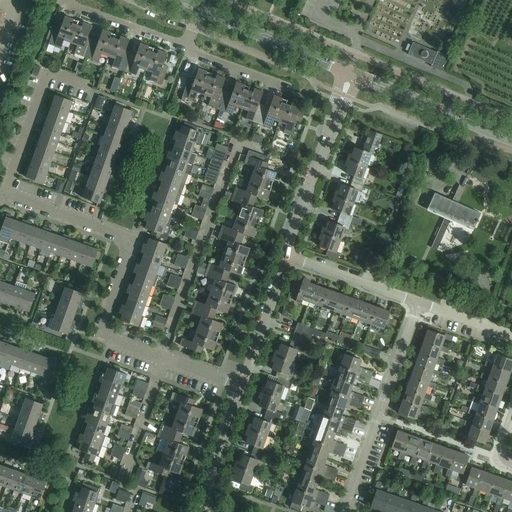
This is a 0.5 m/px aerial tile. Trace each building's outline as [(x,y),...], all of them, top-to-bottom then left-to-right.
[(72,44),(79,22),(65,17),(61,28),(55,27),(54,32),(50,30),(47,39),(50,41),(49,45),(54,47),(61,49),(64,41),(72,44)] [(87,59),(94,40),(88,38),(92,26),(79,22),(72,44),(77,46),(75,54),(87,59)] [(109,57),(117,36),(103,31),(99,42),(94,40),(87,59),(92,60),(99,63),(102,55),(109,57)] [(125,72),(132,54),(125,52),(129,40),(117,36),(109,57),(115,59),(112,68),(119,70),(125,72)] [(410,51),(408,55),(411,56),(427,63),(426,65),(442,72),(444,69),(449,57),(437,52),(437,53),(413,43),(410,51)] [(146,71),(154,49),(140,44),(136,55),(132,54),(125,72),(130,74),(136,77),(139,68),(146,71)] [(154,49),(146,71),(153,73),(150,81),(162,86),(169,67),(163,65),(167,54),(154,49)] [(37,77),(41,68),(35,66),(32,75),(37,77)] [(204,96),(212,74),(199,69),(194,82),(189,80),(181,100),(184,101),(185,98),(195,101),(197,93),(204,96)] [(220,111),(227,92),(221,90),(225,79),(212,74),(204,96),(211,98),(208,106),(220,111)] [(113,83),(110,91),(117,94),(120,85),(113,83)] [(242,109),(250,88),(236,83),(232,94),(227,92),(220,111),(225,112),(232,115),(235,107),(242,109)] [(258,124),(265,105),(259,103),(263,92),(250,88),(242,109),(249,112),(246,120),(258,124)] [(48,104),(70,111),(73,102),(55,96),(53,102),(49,100),(48,104)] [(280,123),(288,101),(274,96),(270,107),(265,105),(258,124),(263,126),(270,128),(273,120),(280,123)] [(288,101),(280,123),(286,125),(284,133),(290,136),(296,120),(300,122),(303,114),(298,113),(301,106),(288,101)] [(66,122),(70,111),(48,104),(46,109),(50,111),(48,116),(66,122)] [(157,104),(155,111),(162,114),(162,113),(164,106),(157,104)] [(115,105),(111,116),(129,122),(131,117),(134,118),(136,113),(115,105)] [(62,133),(66,122),(48,116),(46,122),(42,121),(41,125),(62,133)] [(111,116),(108,126),(129,134),(130,129),(127,128),(129,122),(111,116)] [(176,131),(175,135),(196,143),(201,145),(205,134),(199,133),(200,132),(196,131),(198,128),(184,123),(183,126),(182,126),(179,132),(176,131)] [(59,143),(62,133),(41,125),(39,130),(42,131),(40,136),(59,143)] [(108,126),(104,136),(122,142),(124,137),(127,138),(129,134),(108,126)] [(347,160),(368,167),(372,155),(375,156),(382,136),(370,132),(364,150),(363,150),(363,151),(354,148),(352,155),(349,154),(347,160)] [(175,135),(173,140),(176,141),(174,147),(192,153),(196,143),(175,135)] [(55,153),(59,143),(40,136),(38,142),(35,141),(34,145),(55,153)] [(104,136),(100,146),(122,153),(123,150),(120,149),(122,142),(104,136)] [(384,139),(381,146),(387,149),(390,141),(384,139)] [(215,149),(226,153),(228,148),(217,144),(217,145),(215,149)] [(51,163),(55,153),(34,145),(32,150),(35,151),(33,157),(51,163)] [(100,146),(97,156),(115,163),(117,157),(120,158),(122,153),(100,146)] [(169,151),(167,156),(168,156),(189,163),(192,153),(174,147),(172,152),(169,151)] [(224,159),(226,153),(215,149),(213,155),(224,159)] [(249,150),(245,163),(254,167),(250,179),(272,187),(277,174),(266,170),(270,158),(267,157),(249,150)] [(213,155),(211,160),(223,164),(224,159),(213,155)] [(97,156),(93,166),(114,174),(116,170),(113,169),(115,163),(97,156)] [(167,156),(166,160),(169,162),(167,167),(168,167),(185,173),(189,175),(188,175),(189,175),(193,165),(189,163),(168,156),(167,156)] [(48,173),(51,163),(33,157),(31,163),(28,162),(26,166),(48,173)] [(363,179),(368,167),(347,160),(345,166),(348,167),(346,173),(354,176),(352,182),(364,186),(367,180),(363,179)] [(72,170),(72,171),(78,173),(79,173),(81,167),(74,165),(72,170)] [(208,170),(219,174),(221,168),(210,165),(208,170)] [(44,184),(48,173),(26,166),(25,171),(28,172),(26,178),(44,184)] [(93,166),(90,177),(107,184),(109,178),(113,179),(114,174),(93,166)] [(162,172),(160,176),(168,178),(184,184),(185,185),(188,175),(189,175),(185,173),(168,167),(167,167),(165,173),(162,172)] [(217,180),(219,174),(208,170),(206,176),(217,180)] [(160,176),(158,181),(162,182),(160,187),(168,190),(181,195),(185,185),(184,184),(168,178),(160,176)] [(90,177),(86,187),(107,194),(109,190),(105,189),(107,184),(90,177)] [(236,188),(233,194),(255,202),(257,196),(267,200),(272,187),(250,179),(246,191),(236,188)] [(362,193),(364,186),(352,182),(350,188),(341,185),(339,192),(336,191),(334,197),(354,204),(359,192),(362,193)] [(201,190),(212,194),(214,189),(203,185),(201,190)] [(86,187),(82,198),(100,204),(102,198),(105,199),(107,194),(86,187)] [(154,192),(153,196),(168,201),(174,204),(178,206),(178,205),(181,195),(168,190),(160,187),(158,193),(154,192)] [(208,204),(212,194),(201,190),(199,196),(204,198),(203,202),(208,204)] [(435,193),(428,208),(474,228),(481,214),(458,204),(453,201),(435,193)] [(233,194),(231,201),(241,204),(237,217),(259,224),(263,211),(253,207),(255,202),(233,194)] [(153,196),(151,201),(155,202),(153,208),(168,213),(171,214),(174,204),(168,201),(153,196)] [(350,216),(354,204),(334,197),(332,202),(335,203),(332,210),(341,213),(339,219),(351,223),(360,227),(363,220),(350,216)] [(205,215),(208,204),(203,202),(201,207),(195,205),(193,211),(205,215)] [(147,212),(146,216),(167,224),(171,214),(168,213),(153,208),(151,214),(147,212)] [(203,220),(205,215),(193,211),(191,216),(203,220)] [(0,235),(10,239),(16,221),(11,219),(12,216),(7,214),(0,233),(0,235)] [(146,216),(144,221),(147,222),(145,229),(152,231),(151,235),(165,240),(170,227),(166,226),(167,224),(146,216)] [(222,226),(220,232),(241,240),(243,234),(254,238),(259,224),(237,217),(232,229),(222,226)] [(349,230),(351,223),(339,219),(337,225),(328,222),(326,229),(323,228),(321,233),(341,241),(346,229),(349,230)] [(20,242),(27,222),(23,220),(22,223),(16,221),(10,239),(20,242)] [(30,246),(37,228),(31,226),(32,223),(27,222),(20,242),(30,246)] [(186,231),(198,235),(200,229),(188,226),(186,231)] [(41,250),(49,229),(44,227),(42,231),(37,228),(30,246),(41,250)] [(389,228),(386,235),(394,237),(396,231),(389,228)] [(51,253),(57,236),(51,234),(52,231),(49,229),(41,250),(51,253)] [(196,241),(198,235),(186,231),(185,237),(196,241)] [(220,232),(218,238),(228,242),(223,254),(245,262),(250,249),(239,245),(241,240),(220,232)] [(337,253),(341,241),(321,233),(319,239),(322,240),(319,247),(328,250),(326,256),(338,260),(340,254),(337,253)] [(61,257),(69,236),(64,235),(63,238),(57,236),(51,253),(61,257)] [(71,261),(78,243),(72,241),(73,238),(69,236),(61,257),(71,261)] [(384,237),(381,247),(390,250),(393,240),(384,237)] [(144,244),(142,248),(164,256),(167,245),(150,239),(147,245),(144,244)] [(82,264),(89,244),(84,242),(83,245),(78,243),(71,261),(82,264)] [(89,244),(82,264),(92,268),(98,250),(92,248),(93,245),(89,244)] [(142,248),(141,253),(144,254),(142,259),(160,265),(164,256),(142,248)] [(366,263),(378,267),(383,255),(370,251),(366,263)] [(176,260),(188,264),(190,258),(178,254),(176,260)] [(209,264),(207,270),(228,277),(230,272),(241,275),(245,262),(223,254),(219,267),(209,264)] [(137,264),(135,268),(157,276),(160,265),(142,259),(140,265),(137,264)] [(186,269),(188,264),(176,260),(174,265),(186,269)] [(30,261),(27,267),(33,269),(35,263),(30,261)] [(47,274),(54,277),(56,271),(49,268),(47,274)] [(135,268),(134,273),(137,274),(135,279),(153,286),(155,287),(159,277),(157,276),(135,268)] [(25,269),(23,275),(29,277),(31,271),(25,269)] [(207,270),(205,276),(214,280),(210,292),(232,299),(237,287),(226,283),(228,277),(207,270)] [(169,280),(180,284),(182,278),(171,275),(169,280)] [(310,303),(316,286),(310,283),(311,281),(304,278),(298,296),(296,302),(302,304),(303,301),(310,303)] [(130,284),(128,289),(149,296),(153,286),(135,279),(133,285),(130,284)] [(178,290),(180,284),(169,280),(167,286),(178,290)] [(9,305),(16,287),(5,283),(0,298),(0,304),(2,305),(3,302),(9,305)] [(322,308),(328,290),(316,286),(310,303),(309,306),(315,308),(321,311),(322,308)] [(18,311),(25,290),(16,287),(9,305),(15,307),(14,310),(18,311)] [(61,298),(82,305),(84,301),(81,300),(83,294),(65,287),(61,298)] [(128,289),(127,293),(130,295),(128,300),(146,307),(149,296),(128,289)] [(25,290),(18,311),(22,313),(23,310),(29,312),(36,294),(25,290)] [(335,308),(340,294),(328,290),(322,308),(321,311),(327,313),(328,310),(334,312),(335,308)] [(196,301),(193,307),(196,308),(215,315),(217,310),(227,313),(232,299),(210,292),(206,305),(196,301)] [(349,308),(353,299),(340,294),(335,308),(334,312),(341,314),(340,317),(345,319),(349,308)] [(162,300),(173,304),(175,299),(164,295),(162,300)] [(81,310),(82,305),(61,298),(57,308),(75,315),(78,308),(81,310)] [(363,308),(365,303),(353,299),(349,308),(345,319),(351,321),(352,318),(358,321),(363,308)] [(122,305),(121,309),(142,317),(146,307),(128,300),(126,306),(122,305)] [(171,310),(173,304),(162,300),(160,306),(171,310)] [(370,328),(377,308),(365,303),(363,308),(358,321),(365,323),(364,326),(370,328)] [(193,307),(191,314),(201,317),(197,330),(218,338),(223,324),(213,320),(215,315),(196,308),(193,307)] [(73,321),(75,315),(57,308),(54,318),(75,326),(77,322),(73,321)] [(377,308),(370,328),(376,330),(377,327),(384,330),(386,323),(387,324),(389,317),(388,317),(390,312),(377,308)] [(121,309),(119,314),(123,315),(120,321),(141,328),(144,317),(142,317),(121,309)] [(155,321),(166,325),(168,319),(157,315),(155,321)] [(74,330),(75,326),(54,318),(50,329),(68,335),(70,329),(74,330)] [(164,331),(166,325),(155,321),(153,327),(164,331)] [(308,333),(310,328),(310,327),(298,323),(296,329),(308,333)] [(313,335),(314,329),(310,328),(308,333),(296,329),(294,335),(306,339),(307,337),(311,339),(313,335)] [(324,339),(326,334),(314,329),(313,335),(324,339)] [(182,339),(180,345),(201,353),(203,347),(214,351),(218,338),(197,330),(192,342),(182,339)] [(442,349),(442,346),(445,339),(452,342),(453,337),(445,334),(445,336),(428,330),(424,342),(442,349)] [(337,341),(339,336),(327,331),(326,334),(324,339),(325,339),(326,337),(337,341)] [(301,352),(306,339),(294,335),(289,347),(281,344),(278,351),(275,351),(274,355),(294,363),(298,351),(301,352)] [(349,347),(351,342),(339,338),(340,336),(339,336),(337,341),(336,343),(349,347)] [(0,361),(1,362),(8,340),(4,339),(3,342),(0,341),(0,361)] [(10,365),(17,348),(11,346),(13,342),(8,340),(1,362),(10,365)] [(362,350),(364,346),(363,346),(364,344),(352,340),(351,342),(349,347),(349,348),(350,345),(362,350)] [(449,349),(442,346),(442,349),(424,342),(419,354),(437,361),(438,358),(441,351),(448,354),(449,349)] [(20,369),(29,348),(24,346),(23,350),(17,348),(10,365),(20,369)] [(364,346),(362,350),(361,352),(378,358),(381,352),(364,346)] [(31,372),(38,355),(32,353),(33,349),(29,348),(20,369),(31,372)] [(41,376),(49,355),(45,354),(43,357),(38,355),(31,372),(41,376)] [(340,367),(371,378),(374,373),(359,367),(362,361),(344,354),(340,367)] [(454,364),(438,358),(437,361),(419,354),(415,366),(433,373),(434,370),(436,364),(452,370),(452,369),(453,367),(454,364)] [(492,366),(511,373),(511,368),(511,359),(497,354),(493,364),(486,361),(485,366),(491,369),(492,366)] [(49,355),(41,376),(52,380),(59,362),(52,360),(53,357),(49,355)] [(289,375),(294,363),(274,355),(272,362),(274,363),(272,370),(281,373),(279,378),(290,382),(293,376),(289,375)] [(441,372),(434,370),(433,373),(415,366),(411,378),(429,385),(430,382),(433,375),(439,378),(441,372)] [(506,384),(511,373),(492,366),(491,369),(489,376),(482,373),(481,378),(487,381),(488,378),(506,384)] [(369,384),(371,378),(340,367),(335,379),(353,385),(355,379),(369,384)] [(101,377),(122,385),(126,374),(108,368),(106,374),(102,373),(101,377)] [(118,395),(122,385),(101,377),(99,382),(102,383),(101,388),(118,395)] [(288,389),(290,382),(279,378),(277,384),(268,381),(266,388),(262,387),(260,392),(281,400),(285,388),(288,389)] [(437,384),(430,382),(429,385),(411,378),(406,390),(425,396),(426,394),(428,387),(435,389),(437,384)] [(502,396),(506,384),(488,378),(487,381),(485,387),(478,385),(476,390),(483,392),(484,390),(502,396)] [(350,392),(353,385),(335,379),(331,391),(363,403),(365,397),(350,392)] [(134,389),(146,393),(149,384),(138,380),(134,389)] [(115,405),(118,395),(101,388),(98,394),(95,393),(94,398),(115,405)] [(144,399),(146,393),(134,389),(132,395),(144,399)] [(437,398),(426,394),(425,396),(406,390),(402,402),(421,408),(422,406),(424,399),(435,403),(437,398)] [(498,408),(502,396),(484,390),(483,392),(480,399),(474,397),(472,402),(479,404),(480,402),(498,408)] [(361,408),(363,403),(331,391),(327,403),(344,410),(346,404),(361,408)] [(276,412),(281,400),(260,392),(258,398),(261,399),(259,406),(268,409),(266,415),(277,419),(280,413),(276,412)] [(176,415),(198,423),(203,410),(192,406),(194,400),(173,393),(171,400),(181,403),(176,415)] [(22,408),(43,416),(44,412),(41,411),(43,405),(25,398),(22,408)] [(115,406),(115,405),(94,398),(92,402),(95,403),(93,409),(111,416),(113,416),(117,406),(115,406)] [(428,408),(422,406),(421,408),(402,402),(398,414),(416,420),(420,411),(427,413),(428,408)] [(494,420),(498,408),(480,402),(479,404),(476,411),(469,409),(468,414),(475,416),(475,414),(494,420)] [(342,416),(344,410),(327,403),(322,416),(354,427),(356,422),(342,416)] [(127,410),(138,414),(140,408),(129,404),(127,410)] [(41,420),(43,416),(22,408),(18,419),(36,425),(38,419),(41,420)] [(107,426),(111,416),(93,409),(91,415),(88,414),(86,418),(107,426)] [(136,419),(138,414),(127,410),(125,415),(136,419)] [(489,432),(494,420),(475,414),(475,416),(472,423),(465,421),(460,419),(458,424),(464,426),(470,428),(471,426),(489,432)] [(193,437),(198,423),(176,415),(172,428),(162,425),(160,431),(168,433),(181,438),(183,433),(193,437)] [(275,425),(277,419),(266,415),(263,421),(255,418),(252,425),(249,424),(247,429),(268,437),(272,424),(275,425)] [(352,433),(354,427),(322,416),(318,429),(335,435),(338,428),(352,433)] [(104,436),(107,426),(86,418),(85,423),(88,424),(86,430),(104,436)] [(34,432),(36,425),(18,419),(14,429),(35,437),(37,432),(34,432)] [(120,430),(131,434),(133,428),(122,424),(120,430)] [(485,444),(489,432),(471,426),(470,428),(468,436),(461,433),(459,438),(468,441),(468,439),(485,444)] [(34,441),(35,437),(14,429),(11,440),(29,446),(31,440),(34,441)] [(263,449),(268,437),(247,429),(245,435),(248,436),(246,443),(254,446),(252,452),(264,456),(268,458),(269,454),(266,452),(267,450),(263,449)] [(333,441),(335,435),(318,429),(313,440),(345,452),(347,446),(333,441)] [(106,437),(104,436),(86,430),(84,435),(81,434),(79,439),(102,447),(106,437)] [(129,440),(131,434),(120,430),(118,436),(129,440)] [(179,444),(181,438),(168,433),(160,431),(157,437),(167,441),(163,453),(185,460),(189,447),(179,444)] [(403,453),(410,435),(397,431),(391,449),(401,452),(398,459),(403,461),(405,454),(403,453)] [(415,458),(422,439),(410,435),(403,453),(405,454),(413,456),(410,464),(415,465),(417,458),(415,458)] [(99,457),(102,447),(79,439),(77,443),(81,444),(78,450),(86,453),(84,459),(94,463),(96,457),(99,457)] [(427,462),(433,444),(422,439),(415,458),(417,458),(425,461),(422,468),(427,469),(429,462),(427,462)] [(343,458),(345,452),(313,440),(309,452),(327,459),(329,452),(343,458)] [(439,466),(445,448),(433,444),(427,462),(429,462),(437,465),(434,472),(439,474),(441,467),(439,466)] [(113,451),(124,455),(126,449),(115,445),(113,451)] [(451,470),(457,452),(445,448),(439,466),(441,467),(448,469),(446,476),(451,478),(453,471),(451,470)] [(122,460),(124,455),(113,451),(111,456),(122,460)] [(262,463),(264,456),(252,452),(250,458),(242,455),(239,462),(236,461),(234,466),(255,473),(259,462),(262,463)] [(324,465),(327,459),(309,452),(305,465),(336,476),(338,471),(324,465)] [(453,471),(460,474),(458,480),(463,482),(465,476),(463,475),(469,456),(457,452),(451,470),(453,471)] [(180,474),(185,460),(163,453),(158,466),(148,462),(146,469),(167,476),(169,470),(180,474)] [(334,482),(336,476),(305,465),(300,477),(318,484),(320,477),(334,482)] [(112,468),(110,474),(117,477),(120,470),(120,468),(113,466),(112,468)] [(250,485),(255,473),(234,466),(232,472),(235,473),(233,480),(241,483),(239,489),(251,493),(254,486),(250,485)] [(0,485),(6,488),(13,470),(4,467),(0,478),(0,485)] [(475,489),(473,496),(471,496),(468,506),(473,508),(477,498),(480,491),(477,490),(484,472),(472,468),(465,486),(475,489)] [(15,491),(21,473),(13,470),(6,488),(15,491)] [(490,494),(496,476),(484,472),(477,490),(480,491),(487,493),(484,500),(489,502),(492,495),(490,494)] [(23,494),(30,476),(21,473),(15,491),(23,494)] [(32,497),(38,479),(30,476),(23,494),(32,497)] [(501,498),(508,480),(496,476),(490,494),(492,495),(499,497),(496,505),(501,506),(503,499),(501,498)] [(135,477),(133,484),(139,486),(146,489),(148,482),(142,480),(135,477)] [(316,490),(318,484),(300,477),(296,489),(328,501),(330,495),(316,490)] [(38,479),(32,497),(40,500),(47,482),(38,479)] [(511,481),(508,480),(501,498),(503,499),(510,502),(508,509),(511,509),(511,481)] [(389,493),(387,493),(380,490),(382,484),(377,482),(374,490),(376,491),(370,507),(383,511),(389,493)] [(74,497),(96,504),(101,489),(83,483),(82,487),(79,493),(76,492),(74,497)] [(396,511),(401,498),(399,497),(391,494),(394,488),(389,486),(387,493),(389,493),(383,511),(396,511)] [(126,504),(130,493),(118,489),(115,499),(126,504)] [(326,507),(328,501),(296,489),(292,502),(290,507),(299,510),(300,505),(309,508),(311,501),(326,507)] [(264,497),(271,499),(273,492),(267,490),(264,497)] [(409,511),(413,502),(411,501),(403,499),(406,492),(401,490),(399,497),(401,498),(396,511),(409,511)] [(153,503),(155,498),(143,494),(139,505),(145,507),(147,501),(153,503)] [(423,511),(425,506),(422,505),(415,503),(418,496),(413,495),(411,501),(413,502),(409,511),(423,511)] [(85,511),(92,511),(96,504),(74,497),(73,501),(76,502),(74,508),(85,511)] [(436,511),(437,511),(434,509),(434,510),(427,507),(430,500),(425,499),(422,505),(425,506),(423,511),(436,511)]
